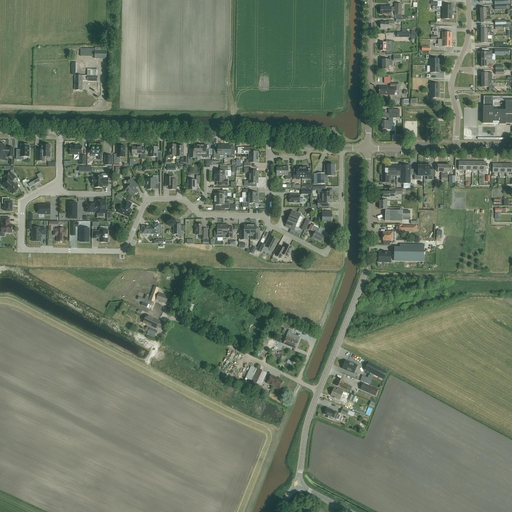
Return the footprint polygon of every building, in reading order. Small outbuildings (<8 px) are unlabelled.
[(402,4),(395,4),(395,8),(391,8),(391,7),(381,7),(380,15),(391,15),(391,11),(395,11),(395,14),(401,14),(401,6),(402,6),(402,4)] [(455,32),(455,20),(447,21),(447,23),(437,23),(438,30),(448,30),(448,32),(455,32)] [(391,41),(386,41),(386,43),(380,43),(380,51),(384,51),(384,52),(387,52),(387,51),(390,51),(391,46),(391,41)] [(107,48),(95,48),(87,48),(87,50),(80,50),(80,57),(95,57),(95,59),(107,59),(107,54),(108,54),(108,51),(107,51),(107,48)] [(382,60),(382,70),(382,69),(389,70),(389,66),(392,66),(392,60),(389,60),(382,60)] [(98,76),(75,76),(75,90),(82,90),(82,81),(98,81),(98,76)] [(399,84),(390,84),(390,87),(379,87),(379,95),(394,95),(394,91),(399,92),(399,84)] [(511,96),(484,97),(484,103),(483,106),(483,124),(499,124),(499,125),(505,125),(505,124),(506,124),(506,123),(510,123),(510,124),(511,124),(511,96)] [(388,121),(381,121),(381,130),(392,130),(392,126),(393,126),(393,118),(400,118),(399,110),(388,110),(389,114),(386,112),(383,112),(383,118),(388,118),(388,121)] [(0,160),(5,160),(5,154),(8,155),(8,157),(13,157),(13,148),(8,148),(5,148),(4,148),(4,145),(0,144),(0,160)] [(21,152),(17,152),(17,160),(24,160),(24,157),(29,157),(30,145),(21,145),(21,152)] [(42,150),(37,150),(37,161),(45,161),(45,157),(50,157),(51,145),(42,145),(42,150)] [(200,154),(200,145),(194,145),(194,151),(191,151),(191,158),(197,158),(197,154),(200,154)] [(200,154),(204,154),(204,158),(209,158),(209,152),(206,152),(206,145),(200,145),(200,154)] [(224,158),(224,155),(224,145),(218,145),(218,151),(214,151),(213,158),(219,158),(224,158)] [(224,145),(224,155),(229,155),(229,158),(235,158),(235,151),(231,151),(231,145),(224,145)] [(82,146),(70,146),(70,155),(80,155),(80,156),(79,165),(86,165),(86,156),(82,156),(82,146)] [(125,147),(117,146),(117,154),(114,154),(114,163),(120,164),(120,157),(125,157),(125,147)] [(91,154),(98,154),(98,160),(102,160),(102,154),(100,154),(100,147),(91,147),(91,154)] [(142,147),(132,147),(132,154),(140,154),(140,159),(145,159),(145,153),(142,153),(142,147)] [(158,147),(150,147),(150,157),(157,157),(157,162),(161,162),(161,154),(157,153),(158,147)] [(249,157),(258,157),(258,152),(253,152),(253,148),(241,148),(241,154),(249,154),(249,157)] [(113,156),(105,156),(105,165),(113,165),(113,156)] [(258,157),(249,157),(249,160),(246,160),(246,163),(244,163),(244,166),(251,166),(251,163),(258,163),(258,157)] [(335,176),(334,165),(327,165),(324,165),(324,170),(324,173),(317,173),(317,184),(325,184),(324,176),(327,176),(335,176)] [(410,166),(400,165),(400,166),(381,166),(381,174),(382,174),(382,183),(388,183),(388,178),(389,178),(389,177),(394,177),(394,184),(410,184),(410,166)] [(424,177),(424,166),(422,166),(422,165),(419,165),(419,166),(418,166),(418,174),(415,174),(414,180),(418,180),(418,177),(424,177)] [(426,166),(424,166),(424,177),(430,177),(430,180),(434,181),(434,174),(430,174),(430,166),(429,166),(430,165),(426,165),(426,166)] [(279,177),(282,177),(282,167),(282,168),(276,168),(276,174),(273,174),(273,180),(279,180),(279,177)] [(288,167),(282,167),(282,177),(282,175),(285,176),(285,179),(291,179),(291,174),(288,174),(288,167)] [(299,177),(302,177),(302,167),(297,167),(296,173),(293,173),(293,179),(299,179),(299,177)] [(302,167),(302,177),(302,180),(311,180),(311,174),(308,173),(308,167),(302,167)] [(215,171),(215,177),(225,177),(225,171),(228,171),(228,168),(220,168),(220,171),(215,171)] [(249,177),(258,177),(258,171),(252,171),(252,168),(244,168),(244,173),(249,174),(249,177)] [(10,172),(5,178),(7,180),(2,185),(7,190),(8,189),(13,194),(19,188),(12,181),(16,178),(10,172)] [(95,174),(95,179),(93,179),(93,183),(95,183),(95,188),(102,188),(102,185),(109,185),(109,178),(102,178),(103,175),(95,174)] [(159,176),(153,176),(153,178),(152,178),(150,178),(150,179),(147,179),(147,189),(155,189),(155,185),(156,184),(158,184),(159,176)] [(200,176),(196,176),(196,180),(188,180),(188,190),(196,190),(196,183),(200,183),(200,176)] [(173,177),(166,177),(166,186),(169,186),(169,190),(176,190),(176,180),(173,180),(173,177)] [(215,177),(215,182),(220,182),(220,185),(228,185),(228,182),(225,182),(225,177),(215,177)] [(258,177),(249,177),(249,181),(244,181),(244,184),(241,184),(241,186),(251,186),(251,183),(258,183),(258,177)] [(39,178),(29,184),(30,187),(41,181),(39,179),(39,178)] [(138,186),(131,179),(127,183),(130,186),(125,190),(133,197),(139,192),(135,189),(138,186)] [(319,198),(332,198),(332,192),(325,192),(325,189),(318,189),(318,195),(319,195),(319,198)] [(246,198),(258,198),(258,193),(249,193),(249,190),(243,190),(243,193),(246,193),(246,198)] [(406,190),(391,190),(391,192),(382,192),(382,198),(390,198),(390,197),(395,197),(395,195),(402,195),(402,193),(406,193),(406,190)] [(215,199),(224,199),(224,196),(228,196),(228,191),(222,191),(222,194),(215,194),(215,199)] [(258,198),(246,198),(246,203),(242,203),(242,207),(249,207),(250,203),(258,204),(258,198)] [(332,198),(319,198),(319,201),(318,201),(318,207),(325,207),(325,203),(332,203),(332,198)] [(215,199),(215,205),(219,205),(219,211),(226,211),(226,209),(229,209),(229,203),(224,203),(224,199),(215,199)] [(132,203),(125,200),(123,206),(121,205),(118,213),(129,217),(132,210),(129,209),(132,203)] [(96,213),(96,218),(105,219),(105,209),(106,209),(106,206),(105,206),(105,201),(96,201),(96,204),(86,204),(86,212),(96,212),(96,213)] [(386,207),(386,201),(380,201),(380,210),(386,210),(386,211),(385,211),(385,221),(402,221),(402,220),(410,220),(410,217),(410,211),(402,211),(402,208),(389,208),(389,207),(386,207)] [(78,203),(69,202),(69,218),(78,219),(78,203)] [(46,206),(39,206),(39,214),(50,214),(50,204),(46,204),(46,206)] [(289,219),(297,222),(301,214),(292,211),(289,219)] [(332,212),(319,212),(319,221),(332,221),(332,212)] [(3,218),(3,225),(1,225),(1,233),(12,233),(12,225),(9,225),(9,218),(3,218)] [(297,222),(289,219),(285,226),(294,230),(297,222)] [(159,224),(151,224),(151,227),(142,227),(142,234),(153,234),(154,235),(156,235),(157,234),(159,234),(159,224)] [(181,225),(174,224),(174,234),(177,235),(177,237),(184,237),(184,231),(181,231),(181,225)] [(195,225),(195,235),(200,235),(200,239),(207,239),(207,229),(203,228),(203,225),(195,225)] [(223,238),(223,225),(217,225),(217,230),(214,230),(214,238),(223,238)] [(223,225),(223,238),(233,238),(233,230),(233,227),(228,227),(228,225),(223,225)] [(250,236),(250,225),(244,225),(244,233),(241,233),(241,240),(247,240),(247,236),(250,236)] [(250,225),(250,236),(253,236),(253,240),(260,240),(260,233),(256,233),(256,225),(250,225)] [(397,225),(396,227),(398,227),(398,230),(396,230),(396,233),(403,233),(403,231),(416,231),(417,225),(397,225)] [(319,229),(314,226),(311,231),(315,233),(312,238),(321,243),(325,236),(318,232),(319,229)] [(32,228),(32,237),(33,237),(33,241),(40,242),(41,237),(41,235),(45,235),(46,228),(41,228),(32,228)] [(67,230),(54,230),(54,236),(57,236),(57,242),(63,242),(63,236),(66,236),(67,230)] [(109,238),(108,238),(108,230),(100,230),(100,232),(93,232),(93,238),(98,239),(98,238),(100,238),(99,242),(108,243),(108,241),(109,241),(109,238)] [(392,232),(387,232),(383,232),(383,241),(388,241),(392,241),(392,232)] [(278,240),(270,236),(265,246),(272,250),(278,240)] [(293,248),(286,244),(284,248),(280,246),(275,255),(281,258),(283,255),(288,257),(293,248)] [(424,245),(395,244),(394,261),(423,262),(424,245)] [(383,252),(378,252),(378,262),(391,262),(391,252),(386,252),(386,253),(383,253),(383,252)] [(159,288),(154,286),(149,300),(154,302),(159,288)] [(168,296),(159,293),(156,300),(166,303),(168,296)] [(155,319),(147,315),(143,322),(156,328),(157,326),(161,329),(164,323),(155,319)] [(157,331),(147,325),(145,330),(148,331),(148,332),(155,335),(157,331)] [(283,344),(295,348),(300,337),(292,334),(292,333),(288,332),(283,344)] [(357,366),(345,361),(342,368),(354,373),(357,366)] [(364,370),(383,380),(387,372),(368,362),(364,370)] [(266,374),(257,369),(251,382),(261,386),(266,374)] [(276,378),(271,375),(267,383),(275,387),(275,388),(277,389),(278,388),(279,389),(283,381),(276,378)] [(346,386),(344,386),(342,385),(344,381),(338,378),(335,385),(345,390),(346,386)] [(377,390),(363,384),(361,391),(375,396),(377,390)] [(331,395),(335,397),(334,398),(340,400),(343,392),(337,389),(337,390),(333,389),(331,395)] [(348,409),(343,407),(340,413),(347,417),(349,413),(348,412),(348,411),(347,410),(348,409)] [(335,412),(327,408),(324,414),(333,418),(338,420),(340,415),(338,414),(339,413),(336,412),(335,412)]
